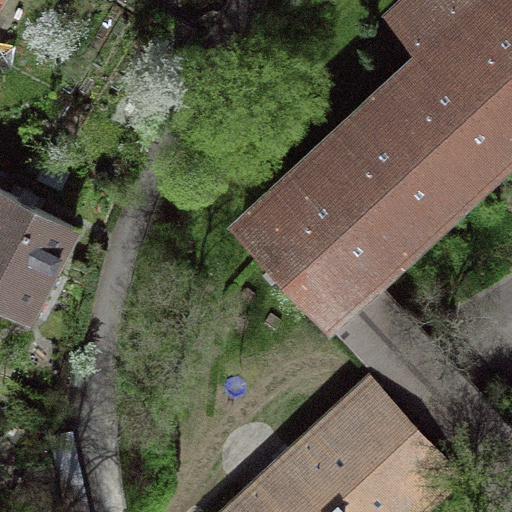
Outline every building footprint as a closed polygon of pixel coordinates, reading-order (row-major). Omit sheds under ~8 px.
[(178,0),(143,0),(170,15),(178,0)] [(511,0),(406,0),(394,12),(425,53),(241,223),(323,312),(326,310),(328,312),(330,310),(327,306),(333,301),(349,318),(361,308),(372,297),(356,279),(362,274),(365,278),(367,276),(365,274),(511,139),(511,0)] [(0,189),(0,297),(23,309),(45,266),(51,269),(72,226),(0,189)] [(511,430),(367,276),(365,278),(362,274),(356,279),(372,297),(361,308),(349,318),(333,301),(327,306),(330,310),(328,312),(411,401),(414,399),(421,407),(429,415),(426,417),(511,508),(511,430)] [(371,380),(227,511),(410,511),(455,471),(415,427),(426,417),(429,415),(421,407),(414,399),(411,401),(400,411),(371,380)]
